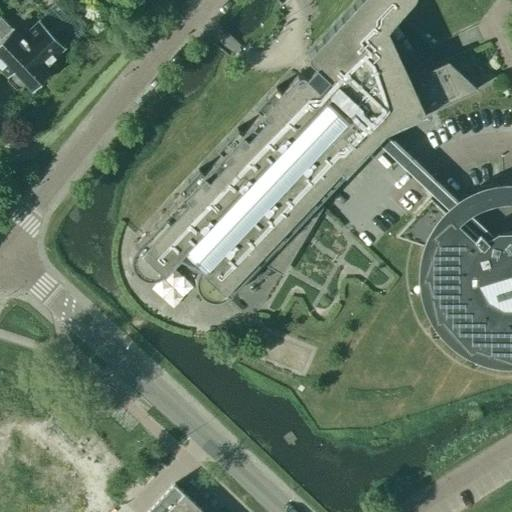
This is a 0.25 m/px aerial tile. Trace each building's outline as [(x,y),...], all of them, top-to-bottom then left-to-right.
[(51,21),(43,27),(53,37),(61,29),(72,41),(93,21),(85,12),(86,11),(74,0),(72,0),(57,0),(44,13),(51,21)] [(316,202),(374,140),(382,131),(476,89),(445,59),(406,77),(383,27),(408,1),(408,0),(356,0),(307,52),(307,53),(306,54),(306,55),(306,57),(307,59),(308,60),(313,65),(300,80),(298,78),(297,77),(296,77),(295,77),(294,77),(293,78),(280,91),(275,86),(254,109),(259,113),(242,132),(236,127),(215,150),(220,154),(203,173),(198,169),(177,191),(181,196),(134,246),(133,247),(131,250),(131,251),(130,253),(129,255),(129,257),(129,259),(129,261),(129,262),(130,264),(130,266),(131,267),(132,269),(133,271),(134,272),(136,274),(137,275),(140,276),(141,277),(143,278),(145,278),(147,278),(150,278),(152,278),(156,277),(158,276),(161,274),(163,272),(178,256),(201,266),(200,268),(199,269),(197,270),(196,273),(195,275),(194,277),(194,279),(194,281),(194,283),(194,285),(194,287),(195,289),(196,291),(197,293),(199,295),(200,296),(202,298),(205,299),(208,301),(210,301),(213,301),(216,301),(220,300),(222,299),(224,298),(226,297),(228,295),(266,255),(285,266),(322,206),(316,202)] [(40,65),(61,45),(53,37),(43,27),(36,19),(18,36),(0,17),(0,67),(5,73),(5,77),(12,85),(18,86),(24,80),(30,86),(46,71),(40,65)] [(478,233),(475,236),(472,239),(444,212),(429,198),(394,235),(429,248),(417,284),(419,284),(420,281),(424,281),(435,328),(436,327),(435,323),(439,321),(471,357),(473,356),(470,353),(472,349),(511,362),(511,231),(495,231),(484,239),(478,233)] [(0,511),(74,511),(80,507),(18,444),(17,444),(18,445),(0,462),(0,511)] [(210,511),(204,506),(200,510),(173,485),(146,511),(210,511)]
